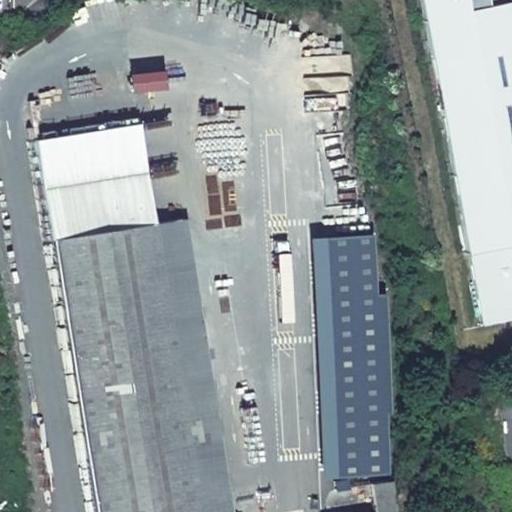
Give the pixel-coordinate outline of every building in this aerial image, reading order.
[(511,3),(511,0),(506,0),(467,8),(465,0),(420,0),(482,322),(511,316),(511,3)] [(50,238),(153,223),(138,124),(35,139),(50,238)] [(227,511),(181,218),(153,223),(197,511),(227,511)] [(91,511),(197,511),(153,223),(50,238),(91,511)] [(371,235),(304,236),(311,478),(391,476),(386,294),(373,295),(371,235)]
